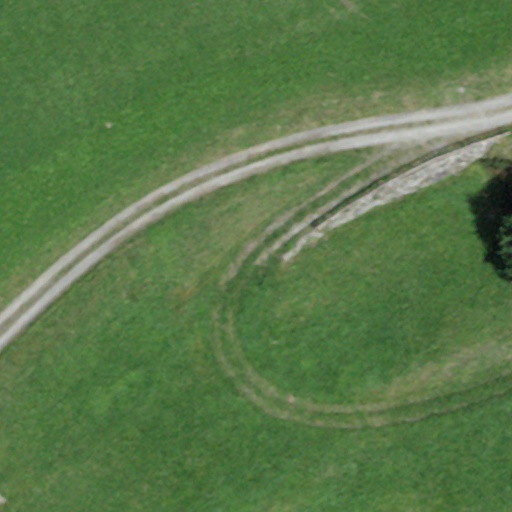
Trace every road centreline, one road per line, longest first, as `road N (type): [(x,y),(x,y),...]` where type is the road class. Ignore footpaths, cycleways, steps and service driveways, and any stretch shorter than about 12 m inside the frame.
road 1 (track): [(511,377),(371,417),(325,418),(253,392),(233,368),(224,339),(225,305),(238,273),(259,251),(292,222),(464,117)]
road 2 (track): [(0,337),(79,262),(180,194),(248,162),(511,107)]
